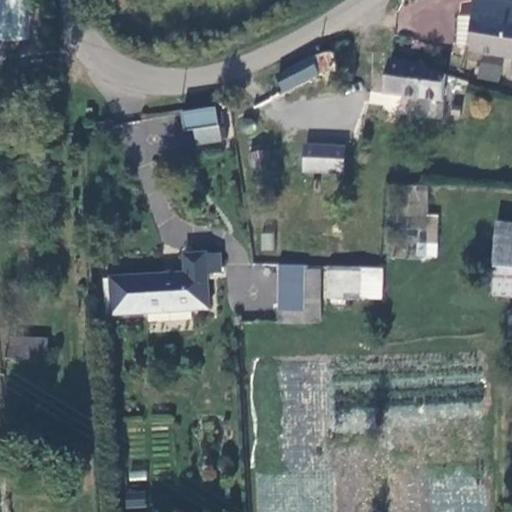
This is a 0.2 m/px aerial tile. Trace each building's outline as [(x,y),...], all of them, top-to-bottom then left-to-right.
[(0,0),(0,39),(26,41),(28,0),(0,0)] [(320,73),(335,70),(332,52),(317,54),(320,73)] [(312,73),(307,55),(273,75),(278,91),(312,73)] [(494,76),(495,63),(476,60),(474,74),(494,76)] [(435,98),(439,71),(419,66),(418,65),(385,61),(379,92),(435,98)] [(279,106),(274,84),(234,93),(240,116),(279,106)] [(212,104),(177,109),(180,129),(190,127),(193,141),(217,137),(212,104)] [(245,128),(247,126),(247,123),(246,120),(244,118),(241,117),(238,117),(236,119),(234,121),(234,124),(235,127),(237,129),(240,130),(242,130),(245,128)] [(301,137),(300,174),(336,176),(337,139),(301,137)] [(264,145),(245,149),(249,173),(269,170),(264,145)] [(427,185),(387,183),(385,258),(437,259),(438,213),(426,213),(427,185)] [(511,220),(499,220),(501,290),(511,289),(511,220)] [(218,269),(216,249),(182,252),(183,270),(102,277),(105,313),(206,305),(204,270),(218,269)] [(299,311),(298,272),(274,271),(274,312),(299,311)] [(375,303),(376,271),(323,271),(322,303),(375,303)] [(314,272),(298,272),(299,311),(274,312),(273,323),(313,324),(314,272)] [(44,337),(4,335),(3,356),(43,357),(44,337)]
